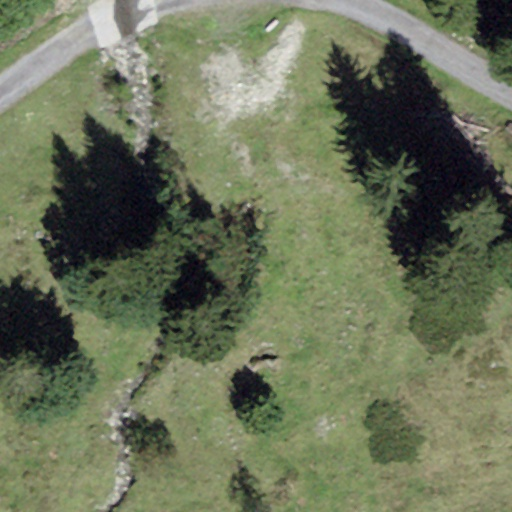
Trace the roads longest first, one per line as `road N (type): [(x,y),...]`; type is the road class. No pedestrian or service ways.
road 1 (track): [(340,0),(511,93)]
road 2 (track): [(0,90),(85,31),(154,0)]
